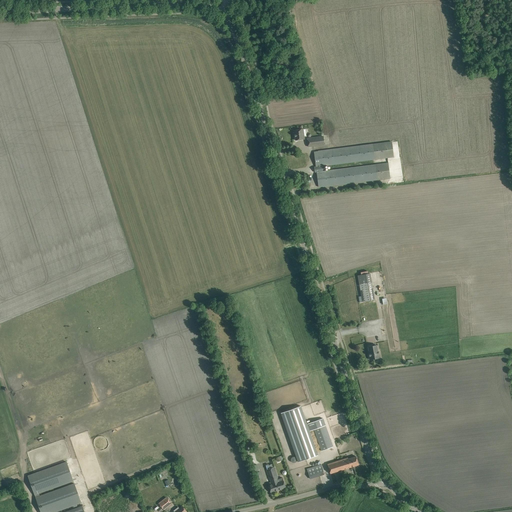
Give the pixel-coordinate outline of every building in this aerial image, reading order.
[(295,140),(305,139),(303,129),(293,130),(294,135),(295,135),(295,140)] [(308,147),(324,145),(323,136),(307,138),(308,147)] [(392,142),(314,152),(316,166),(316,167),(314,167),(315,172),(317,172),(316,172),(318,187),(390,178),(388,163),(323,172),(322,166),(394,156),(392,142)] [(454,245),(392,256),(398,285),(443,277),(444,278),(450,277),(450,274),(458,273),(457,267),(458,267),(454,245)] [(370,273),(358,275),(359,284),(361,296),(358,297),(360,303),(363,302),(374,300),(371,282),(370,273)] [(383,315),(388,316),(388,312),(390,312),(391,315),(390,319),(397,318),(393,318),(394,310),(414,307),(415,307),(416,303),(422,302),(424,315),(422,316),(423,320),(386,326),(389,351),(471,338),(470,330),(474,329),(472,318),(467,319),(462,286),(463,283),(380,295),(382,311),(383,311),(384,313),(383,315)] [(378,355),(379,355),(379,351),(378,351),(377,345),(368,347),(369,355),(369,360),(378,358),(378,355)] [(301,406),(281,413),(298,462),(318,455),(309,431),(314,429),(321,451),(333,447),(323,418),(307,424),(301,406)] [(247,443),(243,444),(246,453),(249,452),(249,451),(247,447),(251,446),(250,442),(247,443)] [(327,464),(329,469),(330,474),(358,465),(356,456),(348,459),(348,458),(345,458),(327,464)] [(67,462),(28,476),(40,511),(54,511),(81,502),(67,462)] [(310,479),(324,474),(321,464),(307,469),(310,479)] [(286,488),(284,483),(282,478),(277,479),(277,478),(278,478),(274,467),(270,468),(269,465),(266,466),(267,469),(266,469),(269,479),(270,479),(271,482),(268,483),(270,492),(286,488)] [(164,510),(171,504),(166,497),(159,503),(164,510)]
